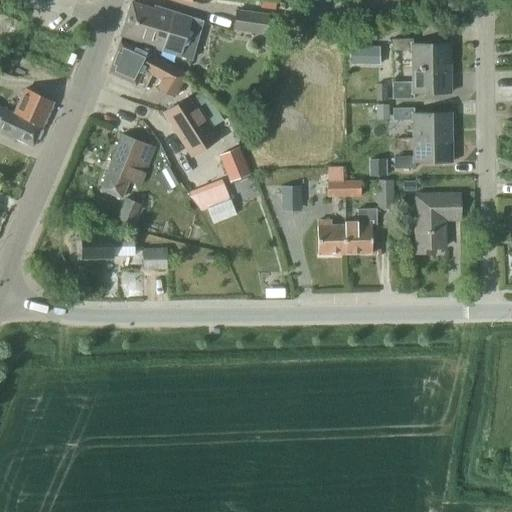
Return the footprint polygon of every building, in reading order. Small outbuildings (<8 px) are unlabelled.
[(260,8),(274,10),(275,4),(261,2),(260,8)] [(153,10),(130,3),(120,36),(146,44),(145,46),(161,51),(190,60),(201,22),(154,7),(153,10)] [(235,8),(232,30),(274,36),(277,16),(269,15),(269,13),(235,8)] [(0,47),(17,54),(27,25),(0,15),(0,47)] [(411,51),(411,69),(449,69),(449,44),(412,45),(412,39),(391,40),(391,51),(411,51)] [(168,91),(179,71),(150,55),(119,41),(107,73),(143,89),(150,74),(161,80),(158,86),(168,91)] [(379,47),(349,47),(349,64),(379,65),(379,47)] [(0,65),(0,74),(8,78),(11,70),(0,65)] [(391,82),(392,99),(413,99),(413,94),(450,93),(449,69),(411,69),(411,82),(391,82)] [(386,84),(375,84),(375,101),(386,101),(386,84)] [(42,126),(52,103),(33,93),(33,94),(24,90),(13,113),(42,126)] [(191,156),(215,140),(208,129),(222,120),(211,101),(199,92),(189,99),(188,97),(164,113),(191,156)] [(375,104),(376,120),(389,120),(388,104),(375,104)] [(0,134),(13,140),(14,138),(32,147),(41,127),(0,107),(0,134)] [(412,120),(412,138),(451,138),(450,113),(413,114),(413,108),(392,109),(392,120),(412,120)] [(245,137),(234,115),(226,119),(237,141),(245,137)] [(138,186),(153,148),(122,135),(99,189),(120,198),(126,186),(131,188),(132,184),(138,186)] [(451,138),(412,138),(412,157),(392,157),(393,169),(414,168),(414,163),(451,162),(451,138)] [(250,174),(239,147),(218,155),(230,182),(250,174)] [(369,177),(386,176),(386,159),(368,160),(369,177)] [(326,182),(341,181),(341,168),(326,168),(326,182)] [(164,192),(176,185),(168,170),(155,176),(164,192)] [(326,197),(344,197),(344,181),(326,182),(326,197)] [(344,181),(344,197),(359,197),(359,181),(344,181)] [(377,209),(392,208),(391,181),(377,181),(377,209)] [(415,192),(415,183),(402,183),(403,192),(415,192)] [(301,211),(300,185),(280,185),(280,211),(301,211)] [(443,219),(458,219),(458,195),(414,196),(415,253),(433,252),(432,248),(443,247),(443,219)] [(131,226),(140,204),(125,198),(116,220),(131,226)] [(212,225),(235,215),(230,201),(207,210),(212,225)] [(343,226),(343,254),(371,254),(370,232),(376,231),(376,209),(356,209),(356,222),(343,222),(343,226)] [(317,254),(343,254),(343,226),(330,226),(330,221),(316,221),(317,254)] [(133,256),(133,247),(133,235),(111,236),(111,234),(81,235),(81,240),(76,242),(76,252),(81,254),(81,259),(112,258),(112,256),(133,256)] [(142,270),(166,269),(165,248),(141,250),(142,270)] [(283,291),(274,291),(274,299),(283,299),(283,291)]
